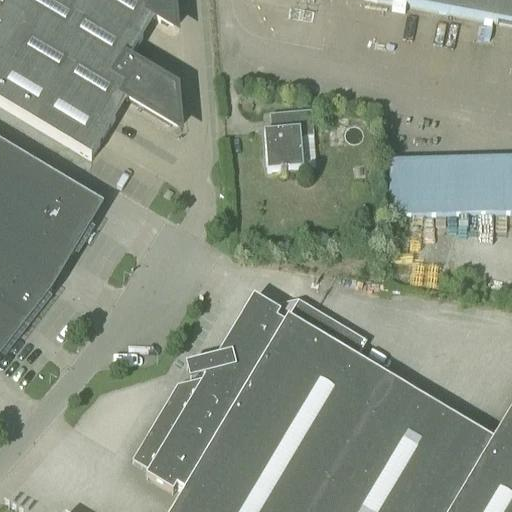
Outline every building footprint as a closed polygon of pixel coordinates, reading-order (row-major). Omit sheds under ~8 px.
[(3,0),(0,5),(0,11),(2,12),(0,16),(0,108),(90,162),(126,102),(169,128),(175,124),(173,95),(126,67),(154,21),(165,28),(171,24),(169,0),(3,0)] [(511,0),(356,0),(511,29),(511,0)] [(313,140),(311,114),(268,118),(270,135),(263,136),(266,175),(280,174),(280,176),(285,176),(285,174),(302,173),(300,141),(313,140)] [(96,207),(16,159),(0,149),(0,313),(23,331),(47,301),(42,298),(68,256),(73,259),(89,233),(84,230),(97,207),(96,206),(96,207)] [(511,160),(387,163),(389,219),(511,216),(511,160)] [(363,207),(353,216),(369,233),(379,224),(363,207)] [(511,511),(511,412),(492,445),(354,363),(365,346),(297,304),(271,311),(253,300),(204,383),(176,390),(131,465),(150,476),(147,481),(173,496),(176,491),(183,496),(173,511),(511,511)] [(0,361),(23,331),(0,313),(0,361)]
